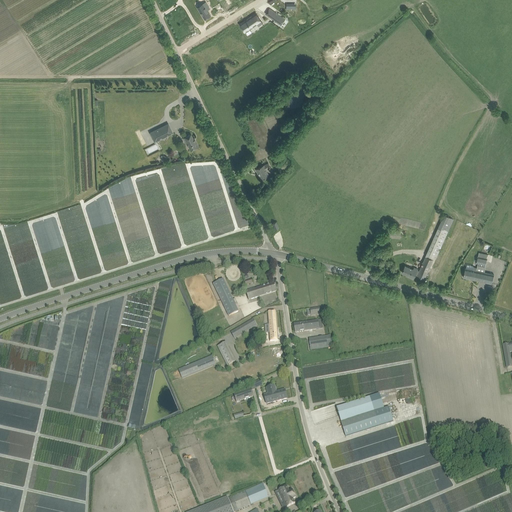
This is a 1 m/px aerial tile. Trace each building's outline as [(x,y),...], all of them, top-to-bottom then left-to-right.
[(206,2),(197,7),(205,19),(211,16),(208,10),(210,9),(206,2)] [(265,14),(271,18),(275,12),(269,8),(265,14)] [(275,12),(271,18),(281,25),(285,20),(275,12)] [(247,20),(240,25),(245,33),(257,24),(258,26),(263,23),(262,22),(256,13),(246,20),(247,20)] [(262,149),(274,143),(261,115),(248,121),(262,149)] [(275,117),(267,120),(269,126),(277,123),(275,117)] [(155,142),(173,133),(169,123),(150,133),(155,142)] [(193,138),(191,134),(184,137),(183,138),(185,142),(186,142),(191,150),(199,146),(194,137),(193,138)] [(270,167),(269,163),(264,166),(264,165),(256,169),(262,179),(269,176),(266,169),(270,167)] [(435,255),(437,256),(453,219),(443,215),(419,272),(413,270),(405,266),(402,272),(410,276),(409,277),(414,279),(415,274),(417,275),(417,276),(425,279),(435,255)] [(396,231),(394,231),(394,230),(391,229),(391,232),(388,231),(388,238),(401,238),(401,230),(397,230),(396,231)] [(485,265),(488,254),(479,252),(476,263),(478,264),(478,265),(481,266),(481,264),(485,265)] [(465,268),(463,277),(492,283),(494,274),(476,270),(477,268),(473,267),(474,266),(467,264),(466,268),(465,268)] [(223,280),(214,284),(216,289),(228,315),(229,316),(238,312),(238,311),(225,284),(223,280)] [(246,292),(249,300),(277,291),(274,283),(246,292)] [(310,309),(311,316),(321,314),(319,308),(310,309)] [(276,311),(268,312),(269,325),(269,333),(270,341),(278,341),(276,311)] [(296,333),(323,328),(321,320),(294,324),(296,333)] [(247,323),(231,332),(234,338),(241,334),(241,333),(244,331),(244,332),(250,329),(247,323)] [(311,350),(333,348),(331,336),(309,338),(311,350)] [(227,366),(236,361),(226,342),(217,347),(227,366)] [(511,363),(509,348),(511,347),(511,343),(509,345),(509,344),(503,345),(507,368),(511,366),(511,363)] [(182,379),(216,365),(212,355),(178,370),(182,379)] [(268,394),(264,395),(266,404),(272,402),(282,400),(287,398),(285,390),(276,392),(275,386),(267,388),(268,394)] [(237,403),(254,397),(251,389),(234,394),(237,403)] [(370,397),(337,407),(346,437),(379,426),(394,421),(389,407),(384,409),(380,394),(370,397)] [(190,511),(234,511),(251,505),(251,504),(268,497),(267,496),(263,484),(245,491),(231,497),(228,498),(228,497),(190,511)] [(279,491),(275,493),(283,508),(287,506),(287,507),(295,503),(294,500),(293,499),(294,498),(296,497),(292,489),(290,490),(289,491),(288,489),(287,486),(279,490),(279,491)]
